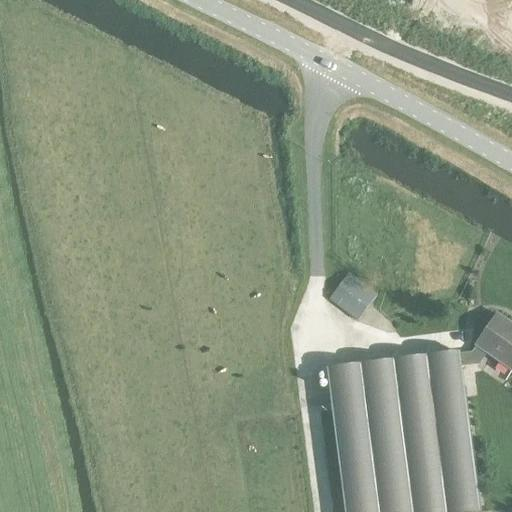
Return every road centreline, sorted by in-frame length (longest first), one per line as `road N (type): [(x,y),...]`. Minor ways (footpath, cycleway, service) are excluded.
road 1 (track): [(452,341),(388,346),(319,328),(307,126),(329,66)]
road 2 (tertiary): [(511,163),(199,0)]
road 3 (track): [(323,511),(300,352),(319,328)]
